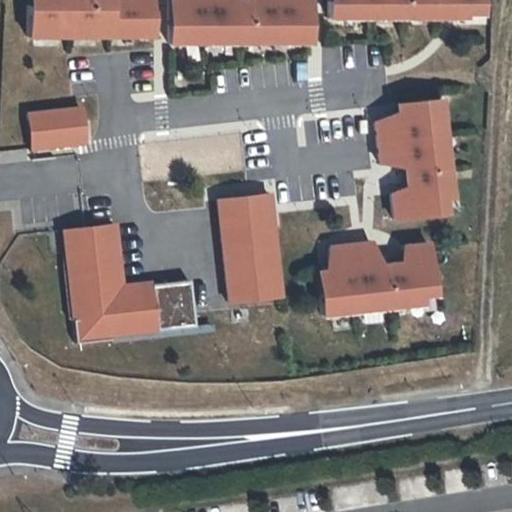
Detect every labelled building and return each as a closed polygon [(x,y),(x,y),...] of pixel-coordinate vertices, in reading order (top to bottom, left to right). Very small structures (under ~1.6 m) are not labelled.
[(27,0),(28,4),(26,4),(26,35),(150,35),(150,10),(149,10),(148,0),(27,0)] [(166,0),(167,42),(190,42),(190,36),(215,36),(215,42),(259,42),(259,36),(285,36),(285,42),(308,42),(308,0),(166,0)] [(327,0),(328,16),(351,17),(351,11),(362,12),(362,17),(385,17),(385,12),(397,12),(396,17),(419,17),(419,12),(432,13),(432,16),(449,16),(449,12),(480,13),(479,0),(327,0)] [(401,162),(404,191),(388,193),(391,218),(442,212),(440,188),(448,188),(443,146),(437,147),(434,121),(440,121),(437,98),(394,103),(396,115),(372,121),(377,161),(401,162)] [(79,106),(26,112),(29,147),(83,141),(79,106)] [(213,197),(224,300),(276,295),(266,193),(213,197)] [(71,286),(75,318),(71,318),(73,342),(108,338),(108,334),(193,324),(187,278),(120,286),(113,223),(78,227),(80,248),(63,250),(67,287),(71,286)] [(368,241),(328,245),(327,269),(315,271),(320,314),(343,311),(342,306),(368,303),(369,308),(410,304),(409,296),(432,293),(426,242),(402,245),(403,261),(375,264),(368,241)]
